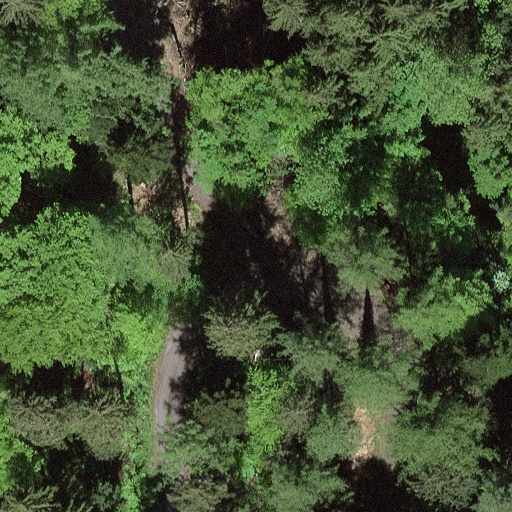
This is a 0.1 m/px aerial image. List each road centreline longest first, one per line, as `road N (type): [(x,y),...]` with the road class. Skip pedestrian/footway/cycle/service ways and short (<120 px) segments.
road 1 (track): [(351,511),(385,379),(317,263),(239,261),(223,420),(225,511)]
road 2 (track): [(239,261),(109,0)]
